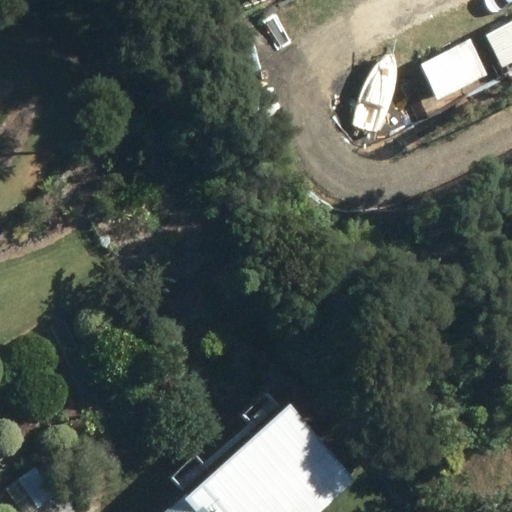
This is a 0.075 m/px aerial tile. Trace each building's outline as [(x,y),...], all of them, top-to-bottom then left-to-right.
[(483,15),(424,55),(448,90),(507,49),(483,15)] [(359,47),(316,75),(361,144),(404,116),(359,47)] [(108,211),(121,241),(136,234),(124,205),(108,211)] [(0,486),(0,497),(13,511),(33,511),(71,479),(43,448),(0,486)] [(125,511),(197,511),(164,476),(125,511)]
